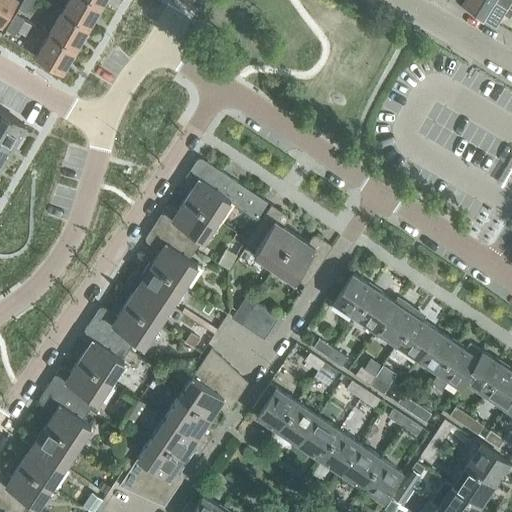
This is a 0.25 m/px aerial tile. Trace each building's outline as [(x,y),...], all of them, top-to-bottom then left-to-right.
[(0,0),(0,22),(2,23),(15,0),(0,0)] [(22,0),(18,7),(26,12),(33,0),(22,0)] [(93,0),(67,0),(62,10),(89,26),(102,5),(93,0)] [(459,0),(495,23),(502,12),(509,16),(511,10),(511,8),(498,0),(459,0)] [(511,0),(498,0),(511,8),(511,0)] [(62,10),(49,32),(76,47),(89,26),(62,10)] [(23,18),(15,13),(6,29),(14,34),(23,18)] [(36,54),(63,70),(76,47),(49,32),(36,54)] [(0,110),(0,137),(13,146),(25,125),(0,110)] [(0,165),(1,166),(13,146),(0,137),(0,165)] [(187,172),(229,200),(256,218),(267,201),(204,159),(202,159),(201,158),(199,158),(197,159),(196,159),(195,160),(194,160),(194,161),(188,170),(187,171),(187,172)] [(190,182),(191,183),(192,184),(184,197),(217,220),(229,200),(187,172),(187,174),(186,175),(186,176),(187,177),(187,178),(187,180),(189,182),(190,182)] [(155,221),(161,225),(196,247),(201,239),(203,240),(217,220),(184,197),(176,209),(172,207),(170,206),(169,206),(167,206),(165,207),(163,208),(162,209),(155,221)] [(285,214),(285,213),(271,203),(248,238),(248,239),(247,240),(247,241),(247,242),(247,243),(248,244),(248,245),(249,247),(255,250),(254,252),(274,265),(295,234),(283,225),(287,220),(287,219),(287,218),(287,217),(287,216),(286,215),(286,214),(285,214)] [(155,221),(148,231),(148,232),(147,233),(147,234),(147,235),(147,236),(147,238),(147,239),(148,240),(148,241),(150,243),(151,243),(160,249),(152,262),(184,283),(197,263),(189,258),(196,247),(161,225),(155,221)] [(296,278),(302,282),(304,282),(306,283),(306,282),(307,282),(308,282),(309,281),(333,245),(319,236),(317,235),(316,235),(314,235),(313,236),(312,236),(311,237),(307,242),(295,234),(274,265),(295,279),(296,278)] [(206,254),(210,248),(201,242),(197,248),(206,254)] [(130,273),(128,275),(171,303),(184,283),(152,262),(150,260),(141,273),(138,271),(135,270),(130,273)] [(333,301),(355,315),(374,286),(353,272),(333,301)] [(133,290),(125,301),(157,323),(171,303),(128,275),(127,277),(127,279),(126,281),(126,282),(126,284),(127,286),(133,290)] [(374,286),(355,315),(376,329),(395,300),(374,286)] [(242,323),(257,302),(247,295),(232,316),(242,323)] [(395,300),(376,329),(396,343),(416,314),(409,310),(409,309),(411,305),(397,296),(395,300)] [(89,322),(129,349),(136,339),(143,344),(157,323),(125,301),(117,314),(107,308),(105,307),(104,306),(102,306),(99,307),(98,307),(97,308),(96,310),(89,322)] [(253,331),(267,309),(257,302),(242,323),(253,331)] [(267,309),(253,331),(264,337),(278,316),(267,309)] [(396,343),(417,357),(437,328),(416,314),(396,343)] [(78,359),(111,380),(124,359),(123,359),(129,349),(89,322),(81,333),(80,334),(80,335),(80,336),(80,337),(80,338),(80,339),(80,340),(81,341),(82,342),(82,343),(87,346),(78,359)] [(437,328),(417,357),(439,371),(458,342),(437,328)] [(190,331),(184,340),(194,347),(200,338),(190,331)] [(328,356),(334,347),(318,336),(313,345),(328,356)] [(467,348),(458,342),(439,371),(432,381),(434,382),(433,383),(441,388),(447,379),(446,379),(448,377),(460,385),(465,379),(464,378),(483,351),(471,342),(467,348)] [(222,394),(212,387),(203,381),(216,360),(221,356),(211,347),(193,375),(192,374),(178,395),(210,416),(218,404),(225,408),(226,408),(228,408),(229,408),(231,407),(232,406),(234,402),(222,394)] [(334,347),(328,356),(341,364),(347,356),(334,347)] [(318,369),(324,360),(308,350),(303,359),(318,369)] [(465,379),(486,393),(505,364),(484,350),(483,351),(464,378),(465,379)] [(203,381),(212,387),(226,368),(230,364),(221,356),(216,360),(203,381)] [(98,401),(111,380),(78,359),(70,370),(67,368),(65,368),(64,367),(61,368),(59,368),(58,369),(56,370),(55,371),(49,382),(90,409),(96,400),(98,401)] [(324,360),(318,369),(331,378),(337,369),(324,360)] [(212,387),(222,394),(234,377),(239,372),(230,364),(226,368),(212,387)] [(486,393),(506,406),(511,397),(511,365),(511,368),(505,364),(486,393)] [(361,365),(355,374),(369,383),(375,375),(361,365)] [(222,394),(234,402),(249,381),(239,372),(234,377),(222,394)] [(369,383),(383,392),(389,384),(375,375),(369,383)] [(360,397),(366,389),(351,379),(346,387),(360,397)] [(84,418),(90,409),(49,382),(40,395),(40,396),(39,397),(39,398),(39,399),(40,400),(40,401),(41,402),(53,411),(45,423),(78,445),(91,424),(84,418)] [(253,407),(260,412),(257,415),(278,429),(298,400),(271,382),(253,407)] [(366,389),(360,397),(374,406),(379,397),(366,389)] [(403,393),(397,402),(412,412),(418,403),(403,393)] [(207,432),(207,431),(202,428),(210,416),(178,395),(164,415),(206,443),(209,439),(209,438),(210,437),(210,436),(209,435),(209,434),(209,433),(207,432)] [(144,402),(139,399),(125,419),(131,423),(144,402)] [(298,400),(278,429),(299,443),(319,414),(298,400)] [(424,420),(431,411),(418,403),(412,412),(424,420)] [(456,405),(450,414),(465,424),(471,415),(456,405)] [(394,407),(388,416),(402,425),(408,416),(394,407)] [(340,428),(319,414),(299,443),(320,457),(340,428)] [(203,448),(203,447),(206,443),(164,415),(150,435),(183,457),(191,445),(197,449),(198,449),(199,449),(201,449),(203,448)] [(479,433),(485,425),(471,415),(465,424),(479,433)] [(402,425),(415,434),(421,425),(408,416),(402,425)] [(430,437),(439,443),(452,423),(444,417),(430,437)] [(78,445),(45,423),(37,435),(32,432),(31,432),(30,432),(29,432),(27,432),(25,433),(25,434),(22,438),(64,465),(78,445)] [(341,471),(361,442),(340,428),(320,457),(341,471)] [(490,428),(484,437),(498,446),(504,438),(490,428)] [(182,474),(181,473),(175,469),(183,457),(150,435),(137,455),(138,456),(120,484),(132,489),(135,481),(148,463),(158,469),(167,475),(179,484),(182,479),(183,478),(183,477),(183,476),(183,475),(182,475),(182,474)] [(439,443),(430,437),(419,453),(428,459),(439,443)] [(19,464),(51,485),(64,465),(22,438),(20,441),(19,443),(19,444),(19,445),(20,446),(21,447),(21,448),(22,448),(27,451),(19,464)] [(361,442),(341,471),(362,485),(381,456),(361,442)] [(496,482),(509,462),(510,461),(481,443),(468,463),(496,482)] [(362,485),(382,498),(384,499),(403,471),(381,456),(362,485)] [(132,489),(142,494),(145,488),(158,469),(148,463),(135,481),(132,489)] [(496,482),(468,463),(454,484),(482,503),(496,482)] [(37,506),(51,485),(19,464),(10,476),(0,469),(0,493),(23,509),(29,501),(37,506)] [(411,466),(402,479),(411,485),(420,472),(411,466)] [(167,475),(158,469),(145,488),(142,494),(152,499),(155,492),(167,475)] [(179,484),(167,475),(155,492),(152,499),(165,505),(179,484)] [(445,478),(432,499),(440,504),(450,511),(481,511),(486,505),(482,503),(454,484),(445,478)] [(392,495),(401,501),(411,485),(402,479),(392,495)] [(99,488),(105,492),(109,486),(103,481),(99,488)] [(83,505),(92,511),(94,511),(103,499),(101,498),(92,491),(83,505)] [(0,511),(21,511),(23,509),(0,493),(0,511)] [(189,498),(180,511),(222,511),(225,508),(204,494),(198,504),(189,498)]
